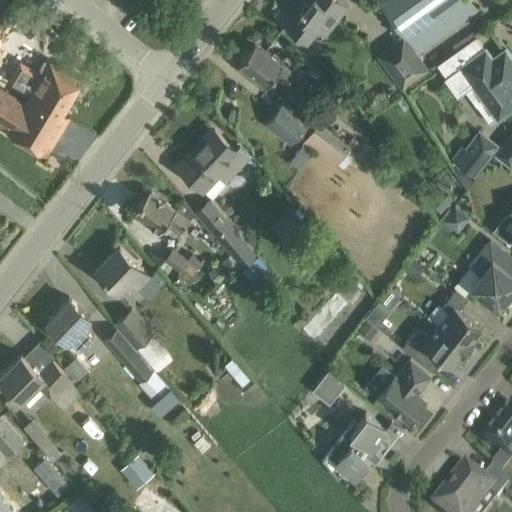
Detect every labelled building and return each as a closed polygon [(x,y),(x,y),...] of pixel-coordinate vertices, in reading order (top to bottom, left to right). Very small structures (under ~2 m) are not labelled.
[(150,8),(156,0),(155,0),(143,0),(141,2),(150,8)] [(285,0),(275,14),(291,27),(303,36),(307,39),(316,27),(324,33),(348,3),(343,0),(285,0)] [(382,0),(381,2),(406,36),(454,0),(382,0)] [(377,54),(401,87),(427,68),(403,35),(377,54)] [(476,35),(437,62),(446,74),(444,76),(457,95),(466,89),(472,84),(496,116),(496,117),(511,106),(511,85),(510,82),(511,80),(511,57),(505,48),(492,57),(476,35)] [(285,83),(294,72),(282,63),(282,62),(255,41),(239,62),(266,83),(273,74),(285,83)] [(81,77),(51,59),(26,101),(0,85),(0,123),(46,151),(68,114),(61,110),(81,77)] [(291,142),(311,116),(285,97),(266,122),(291,142)] [(335,165),(337,163),(344,168),(363,144),(353,136),(347,143),(318,121),(303,141),(335,165)] [(178,164),(201,186),(212,197),(213,196),(212,195),(225,181),(220,176),(231,165),(235,168),(249,153),(239,144),(235,148),(215,129),(193,151),(192,150),(178,164)] [(511,129),(494,153),(510,164),(511,161),(511,129)] [(477,133),(456,160),(473,173),(494,147),(477,133)] [(307,156),(312,150),(303,143),(298,148),(307,156)] [(150,188),(133,210),(159,230),(167,220),(181,230),(189,218),(194,212),(183,199),(176,208),(150,188)] [(209,200),(196,210),(251,277),(266,265),(209,200)] [(455,202),(443,217),(436,225),(447,233),(453,225),(458,229),(470,215),(455,202)] [(297,214),(285,224),(295,236),(306,225),(297,214)] [(470,264),(454,285),(456,286),(465,293),(471,286),(482,294),(498,307),(511,288),(511,274),(508,271),(511,265),(511,256),(501,248),(490,239),(470,264)] [(119,244),(96,268),(110,281),(120,291),(130,280),(137,287),(150,274),(133,258),(119,244)] [(173,247),(164,257),(181,271),(191,279),(204,262),(194,254),(189,260),(173,247)] [(415,253),(404,267),(416,277),(427,263),(415,253)] [(218,281),(237,265),(228,254),(209,270),(218,281)] [(364,315),(367,318),(375,325),(400,293),(391,285),(379,300),(377,299),(364,315)] [(438,302),(427,315),(439,324),(468,347),(474,339),(473,338),(482,326),(459,308),(468,296),(456,286),(442,305),(438,302)] [(80,350),(88,342),(93,336),(81,324),(90,316),(69,295),(46,319),(61,333),(67,339),(68,339),(80,350)] [(132,308),(116,321),(136,346),(137,345),(153,333),(132,308)] [(291,320),(296,325),(304,318),(299,313),(291,320)] [(365,317),(355,329),(368,339),(377,327),(365,317)] [(462,354),(468,347),(439,324),(430,335),(421,328),(415,329),(402,346),(433,370),(442,358),(451,365),(461,354),(462,354)] [(132,344),(118,356),(140,381),(139,382),(154,400),(170,387),(154,369),(132,344)] [(21,352),(0,373),(0,376),(12,389),(22,399),(37,385),(52,399),(53,398),(72,379),(65,371),(51,357),(38,369),(21,352)] [(90,369),(77,354),(64,365),(77,380),(90,369)] [(431,374),(415,362),(410,358),(397,374),(395,373),(377,395),(408,420),(426,398),(417,391),(431,374)] [(330,402),(345,382),(328,368),(312,388),(330,402)] [(511,403),(484,439),(511,460),(511,403)] [(386,427),(371,415),(366,411),(358,421),(354,418),(326,453),(336,461),(355,476),(370,458),(372,460),(379,451),(376,449),(382,441),(378,438),(386,427)] [(23,439),(15,429),(1,413),(0,413),(0,443),(8,452),(23,439)] [(35,416),(27,422),(49,452),(57,446),(35,416)] [(20,489),(40,470),(21,450),(1,469),(20,489)] [(138,452),(124,464),(141,484),(155,472),(138,452)] [(465,464),(434,504),(444,511),(471,511),(488,491),(497,499),(511,481),(493,465),(483,478),(481,476),(465,464)] [(12,511),(0,496),(0,511),(12,511)]
